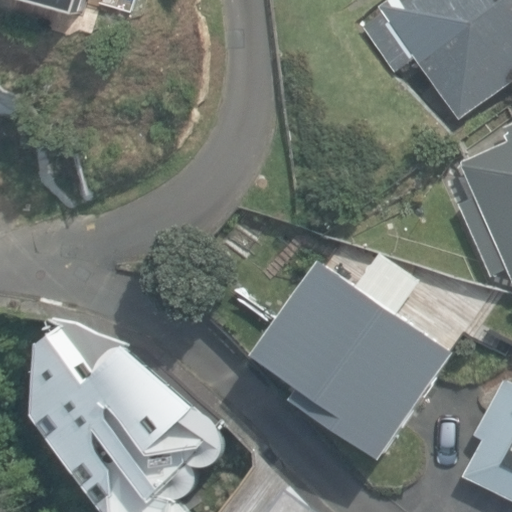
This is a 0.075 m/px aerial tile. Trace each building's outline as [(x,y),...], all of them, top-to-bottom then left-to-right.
[(420,57),(462,119),(511,84),(511,0),(388,0),(380,5),(385,11),(366,24),(399,72),(420,57)] [(511,123),(507,126),(511,135),(511,138),(463,161),(479,194),(462,202),(489,259),(505,252),(511,267),(511,123)] [(300,396),(391,457),(463,351),(325,259),(261,354),(307,384),(300,396)] [(105,364),(69,324),(41,342),(38,411),(26,418),(95,511),(185,511),(178,503),(192,488),(197,468),(211,467),(223,452),(222,430),(215,416),(133,342),(105,364)] [(511,376),(507,375),(479,432),(487,436),(469,472),(511,493),(511,376)] [(318,511),(289,489),(271,511),(318,511)]
